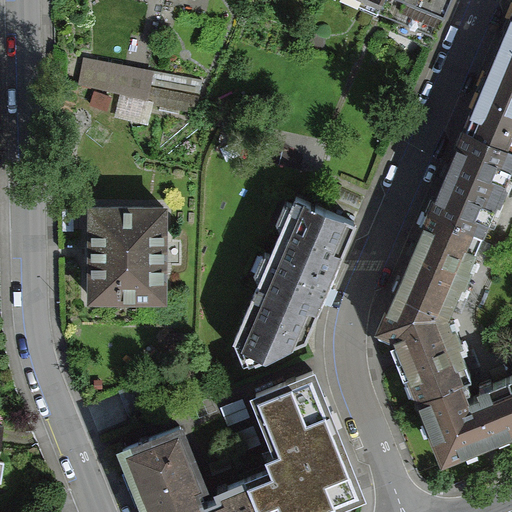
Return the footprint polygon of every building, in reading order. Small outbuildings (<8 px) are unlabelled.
[(380,0),(436,24),(446,0),(380,0)] [(511,9),(477,94),(465,121),(511,140),(511,9)] [(78,88),(121,96),(117,119),(150,125),(153,107),(196,114),(202,81),(83,60),(78,88)] [(409,250),(394,284),(442,304),(511,142),(511,140),(465,121),(409,250)] [(247,356),(304,335),(342,244),(353,218),(294,193),(232,340),(247,356)] [(166,200),(85,201),(85,249),(85,296),(166,296),(166,200)] [(373,324),(388,330),(395,349),(412,389),(458,371),(465,368),(442,304),(394,284),(373,324)] [(174,419),(114,442),(136,498),(146,511),(275,511),(299,503),(351,482),(330,429),(305,364),(250,386),(272,442),(279,440),(286,458),(268,465),(266,460),(210,482),(213,490),(194,498),(186,479),(195,475),(174,419)] [(511,367),(465,387),(458,371),(412,389),(439,454),(481,436),(511,423),(511,367)]
